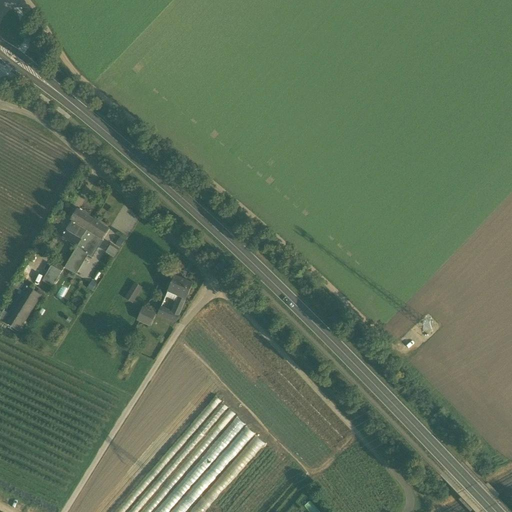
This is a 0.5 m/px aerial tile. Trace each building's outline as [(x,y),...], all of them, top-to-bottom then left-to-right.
[(71,222),(72,223),(87,231),(94,220),(78,211),(71,222)] [(94,220),(87,231),(103,241),(110,230),(94,220)] [(77,247),(87,231),(72,223),(63,239),(77,247)] [(103,241),(87,231),(77,247),(65,268),(76,275),(88,256),(92,258),(103,241)] [(125,241),(120,237),(115,245),(120,248),(125,241)] [(118,251),(110,246),(106,253),(113,258),(118,251)] [(42,282),(52,289),(62,273),(51,267),(42,282)] [(167,293),(178,297),(186,301),(193,284),(174,277),(167,293)] [(92,292),(97,284),(92,281),(87,289),(92,292)] [(125,299),(132,303),(141,288),(135,284),(125,299)] [(3,324),(18,333),(40,297),(25,288),(3,324)] [(173,300),(177,301),(178,297),(167,293),(166,296),(174,299),(173,300)] [(179,316),(186,301),(178,297),(177,301),(172,312),(179,316)] [(158,316),(176,324),(179,316),(172,312),(161,308),(158,316)] [(138,321),(149,326),(155,315),(144,309),(138,321)] [(201,494),(253,432),(247,426),(238,418),(172,496),(177,500),(182,494),(184,496),(211,464),(213,466),(179,506),(169,497),(156,511),(184,511),(189,507),(200,493),(201,494)] [(204,511),(265,443),(257,436),(191,511),(204,511)]
